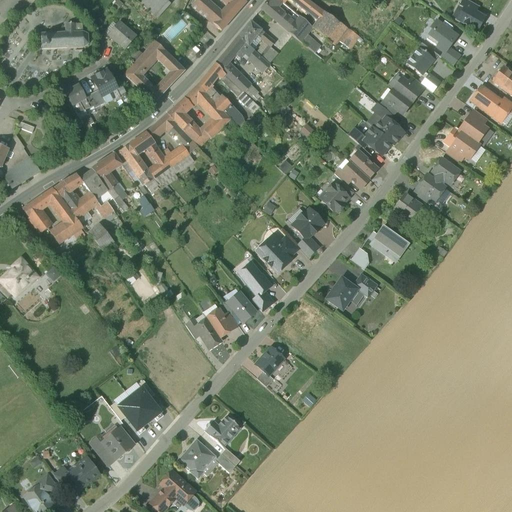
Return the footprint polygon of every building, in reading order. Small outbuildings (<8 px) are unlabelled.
[(142,0),(140,3),(156,17),(169,4),(164,0),(142,0)] [(222,11),(209,0),(195,0),(192,4),(221,29),(231,18),(223,11),(222,11)] [(230,0),(231,1),(228,5),(223,11),(231,18),(246,0),(230,0)] [(276,5),(270,0),(267,0),(261,7),(284,26),(291,18),(276,5)] [(294,0),(307,9),(313,2),(309,0),(294,0)] [(478,6),(467,0),(462,0),(459,6),(463,8),(464,7),(475,13),(475,12),(478,6)] [(121,1),(113,9),(120,15),(128,7),(121,1)] [(334,18),(313,2),(307,9),(318,19),(318,20),(327,27),(334,18)] [(475,13),(464,7),(463,8),(457,20),(477,31),(484,18),(475,12),(475,13)] [(296,22),(290,30),(289,31),(297,37),(309,22),(301,16),(296,22)] [(291,18),(284,26),(290,30),(296,22),(291,18)] [(334,18),(327,27),(318,20),(313,27),(320,32),(327,38),(335,44),(336,44),(339,39),(348,28),(334,18)] [(264,31),(251,20),(238,35),(249,45),(257,34),(260,37),(264,31)] [(136,37),(118,22),(107,34),(125,49),(136,37)] [(427,39),(445,53),(448,48),(456,37),(436,23),(431,30),(433,31),(427,39)] [(65,36),(41,36),(41,51),(83,50),(87,46),(87,38),(82,35),(82,26),(65,27),(65,36)] [(359,36),(348,28),(339,39),(350,47),(359,36)] [(276,40),(264,31),(260,37),(271,46),(276,40)] [(327,38),(320,32),(317,36),(325,42),(327,38)] [(172,42),(163,33),(155,41),(164,50),(172,42)] [(314,40),(307,34),(302,41),(307,45),(307,46),(314,52),(319,47),(312,42),(314,40)] [(249,45),(238,35),(216,62),(223,69),(222,70),(225,73),(226,73),(233,81),(240,74),(228,62),(236,53),(240,57),(244,53),(255,61),(260,55),(249,45)] [(335,44),(327,38),(325,42),(325,43),(332,49),(335,44)] [(155,41),(143,54),(152,63),(157,58),(164,50),(155,41)] [(191,62),(172,42),(164,50),(184,70),(191,62)] [(143,54),(134,47),(129,53),(138,60),(143,54)] [(424,53),(418,48),(406,64),(422,76),(425,73),(434,61),(425,54),(426,53),(425,52),(424,53)] [(459,56),(448,48),(445,53),(441,57),(452,66),(459,56)] [(172,72),(162,83),(167,88),(184,70),(164,50),(157,58),(172,72)] [(262,56),(262,57),(266,60),(270,56),(266,52),(262,56)] [(138,60),(125,74),(133,82),(140,74),(141,75),(152,63),(143,54),(138,60)] [(260,55),(255,61),(265,70),(270,65),(266,60),(262,57),(262,56),(260,55)] [(223,69),(216,62),(198,84),(210,98),(215,93),(211,88),(213,85),(211,83),(218,75),(221,78),(225,73),(222,70),(223,69)] [(511,75),(503,69),(501,71),(499,70),(492,79),(494,80),(492,83),(511,96),(511,75)] [(106,71),(91,79),(98,91),(101,98),(102,98),(116,90),(106,71)] [(226,73),(225,73),(221,78),(235,93),(240,88),(233,81),(226,73)] [(141,75),(140,74),(133,82),(154,101),(167,88),(162,83),(156,89),(141,75)] [(251,85),(240,74),(233,81),(240,88),(244,91),(245,92),(251,85)] [(440,84),(428,75),(425,79),(420,85),(424,87),(432,94),(440,84)] [(420,85),(412,78),(407,84),(419,94),(424,87),(420,85)] [(407,84),(401,79),(392,90),(411,105),(420,94),(419,94),(407,84)] [(210,98),(198,84),(184,97),(191,105),(197,99),(203,105),(210,98)] [(85,100),(78,88),(65,95),(73,108),(80,105),(83,112),(89,109),(85,100)] [(240,88),(235,93),(238,97),(244,91),(240,88)] [(502,103),(481,88),(472,101),(500,123),(508,112),(503,109),(505,106),(502,103)] [(228,90),(220,97),(219,97),(214,103),(223,112),(224,112),(230,105),(237,100),(228,90)] [(411,105),(392,90),(384,101),(396,111),(402,116),(411,105)] [(98,91),(92,94),(99,107),(105,104),(102,98),(101,98),(98,91)] [(244,91),(238,97),(246,105),(252,99),(245,92),(244,91)] [(215,93),(210,98),(214,103),(219,97),(215,93)] [(92,94),(87,97),(88,99),(92,107),(94,110),(99,107),(92,94)] [(199,130),(183,113),(191,105),(184,97),(167,114),(174,121),(175,121),(194,141),(202,134),(199,130)] [(214,103),(210,98),(203,105),(217,120),(211,125),(217,131),(230,119),(224,112),(223,112),(214,103)] [(511,103),(505,99),(502,103),(505,106),(503,109),(508,112),(511,115),(511,103)] [(237,100),(230,105),(235,110),(241,104),(237,100)] [(396,111),(384,101),(380,107),(392,117),(396,111)] [(256,103),(250,109),(260,119),(266,113),(256,103)] [(230,105),(224,112),(230,119),(234,123),(242,117),(235,110),(230,105)] [(380,107),(378,105),(372,111),(384,121),(385,119),(388,122),(392,117),(380,107)] [(487,120),(474,111),(469,118),(482,127),(487,120)] [(174,121),(167,114),(153,126),(160,133),(166,128),(183,147),(190,140),(173,123),(174,121)] [(469,118),(458,132),(461,134),(476,145),(487,130),(482,127),(469,118)] [(388,122),(385,119),(384,121),(381,125),(379,123),(373,130),(372,128),(372,129),(393,146),(403,134),(388,122)] [(249,129),(245,124),(240,129),(244,134),(249,129)] [(200,147),(211,136),(217,131),(211,125),(206,130),(206,131),(202,134),(194,141),(200,147)] [(153,126),(146,132),(152,140),(156,137),(160,133),(153,126)] [(310,140),(316,134),(307,126),(301,132),(310,140)] [(238,128),(230,136),(235,142),(244,134),(238,128)] [(393,146),(372,129),(366,135),(368,137),(365,141),(363,143),(366,145),(381,157),(391,145),(393,147),(393,146)] [(365,141),(354,131),(349,137),(358,146),(362,149),(366,145),(363,143),(365,141)] [(165,159),(152,140),(146,132),(129,144),(138,156),(147,149),(157,164),(165,159)] [(476,145),(461,134),(450,149),(450,150),(463,159),(468,162),(478,147),(476,145)] [(24,149),(14,135),(8,152),(0,171),(11,189),(38,172),(30,160),(29,160),(23,149),(24,149)] [(156,137),(152,140),(165,159),(169,156),(156,137)] [(169,156),(165,159),(174,172),(192,160),(188,155),(197,148),(190,140),(183,147),(169,156)] [(250,141),(240,150),(250,161),(260,152),(255,146),(255,147),(250,141)] [(129,144),(121,150),(140,176),(148,170),(138,156),(129,144)] [(362,149),(358,146),(354,151),(357,154),(367,164),(372,159),(362,149)] [(463,159),(450,150),(446,156),(458,165),(463,159)] [(114,154),(107,158),(114,168),(121,164),(114,154)] [(367,164),(357,154),(349,164),(350,165),(368,181),(376,172),(367,164)] [(114,168),(107,158),(101,162),(92,170),(108,191),(112,188),(117,184),(108,172),(114,168)] [(174,172),(165,159),(157,164),(148,170),(158,185),(157,186),(159,189),(167,198),(171,195),(164,187),(178,178),(174,172)] [(447,166),(441,162),(432,174),(447,185),(449,187),(458,174),(454,171),(454,169),(450,166),(447,166)] [(214,165),(208,169),(213,175),(218,171),(214,165)] [(368,181),(350,165),(341,174),(340,175),(350,184),(360,192),(369,182),(368,181)] [(108,191),(92,170),(80,179),(82,182),(90,193),(90,194),(96,201),(103,196),(108,191)] [(148,170),(140,176),(146,185),(153,180),(157,186),(158,185),(148,170)] [(341,174),(338,171),(333,176),(341,183),(346,188),(350,184),(340,175),(341,174)] [(80,179),(76,174),(70,177),(77,187),(82,182),(80,179)] [(447,185),(432,174),(428,179),(443,190),(447,185)] [(70,177),(63,181),(55,188),(70,210),(79,202),(71,191),(77,187),(70,177)] [(428,179),(426,177),(417,189),(417,190),(429,199),(435,202),(443,190),(428,179)] [(143,186),(137,178),(133,181),(139,189),(143,186)] [(153,180),(146,185),(152,194),(159,189),(157,186),(153,180)] [(346,188),(341,183),(336,189),(347,200),(353,194),(346,188)] [(129,200),(117,184),(112,188),(119,197),(125,204),(129,200)] [(336,189),(332,186),(319,200),(334,215),(335,214),(337,215),(344,208),(342,207),(348,200),(347,200),(336,189)] [(53,188),(44,194),(50,203),(51,203),(66,224),(75,218),(70,212),(69,213),(59,198),(60,197),(53,188)] [(119,197),(112,188),(108,191),(115,200),(119,197)] [(429,199),(417,190),(413,196),(425,205),(429,199)] [(79,202),(70,210),(81,223),(96,210),(100,206),(96,201),(90,194),(90,193),(79,202)] [(50,203),(44,194),(37,198),(44,208),(50,203)] [(141,210),(145,217),(155,211),(146,195),(138,200),(143,209),(141,210)] [(119,197),(115,200),(121,208),(125,205),(125,204),(119,197)] [(417,206),(404,197),(392,213),(403,220),(401,222),(408,227),(413,220),(411,219),(413,217),(410,216),(417,206)] [(37,198),(22,209),(39,232),(43,233),(50,227),(51,224),(41,210),(44,208),(37,198)] [(100,206),(96,210),(100,214),(105,210),(102,205),(100,206)] [(268,205),(264,214),(271,218),(275,209),(268,205)] [(309,212),(304,216),(303,215),(296,221),(297,222),(291,228),(304,241),(304,242),(307,239),(311,236),(312,238),(317,233),(316,232),(322,226),(309,212)] [(75,218),(66,224),(51,234),(58,244),(78,231),(83,228),(75,218)] [(100,226),(89,234),(102,252),(114,243),(100,226)] [(407,249),(381,230),(370,244),(394,262),(398,257),(400,259),(407,249)] [(288,261),(276,248),(280,244),(273,237),(262,248),(267,254),(261,260),(276,276),(290,263),(288,261)] [(307,239),(304,242),(304,241),(296,249),(307,261),(317,250),(307,239)] [(280,244),(276,248),(288,261),(297,252),(285,240),(280,244)] [(365,258),(358,253),(357,254),(358,254),(351,264),(363,273),(367,267),(365,258)] [(21,262),(13,269),(14,270),(0,282),(15,299),(37,280),(21,262)] [(249,266),(237,276),(256,299),(256,300),(263,295),(270,289),(260,278),(260,279),(249,266)] [(360,278),(352,289),(356,293),(366,300),(375,289),(360,278)] [(340,281),(325,302),(341,314),(356,293),(352,289),(340,281)] [(256,299),(251,303),(260,315),(272,306),(263,295),(256,300),(256,299)] [(253,315),(238,298),(229,305),(229,306),(234,312),(233,312),(236,315),(235,316),(242,325),(253,315)] [(234,312),(229,306),(229,305),(227,302),(221,307),(227,316),(231,320),(235,316),(236,315),(233,312),(234,312)] [(222,319),(218,313),(204,321),(206,323),(217,341),(231,332),(222,319)] [(231,320),(227,316),(222,319),(230,332),(236,328),(231,320)] [(202,317),(191,325),(195,331),(206,323),(204,321),(202,317)] [(217,341),(206,323),(195,331),(194,331),(198,337),(198,338),(208,353),(220,345),(217,341)] [(191,325),(185,329),(193,342),(198,338),(198,337),(194,331),(195,331),(191,325)] [(124,359),(117,347),(111,351),(110,349),(105,353),(114,366),(124,359)] [(270,350),(254,368),(261,374),(265,378),(265,377),(267,378),(282,362),(270,350)] [(265,378),(261,374),(255,381),(265,390),(271,382),(267,378),(265,377),(265,378)] [(140,393),(147,402),(153,398),(142,384),(136,389),(140,393)] [(129,402),(148,426),(159,418),(147,402),(140,393),(129,402)] [(137,435),(148,426),(129,402),(118,410),(125,420),(137,435)] [(119,424),(125,420),(118,410),(114,406),(109,410),(119,424)] [(225,420),(217,430),(211,425),(202,435),(221,451),(239,432),(234,428),(234,425),(232,423),(229,423),(225,420)] [(117,432),(103,444),(104,445),(103,446),(109,454),(115,461),(122,455),(128,455),(130,453),(130,449),(130,448),(117,432)] [(103,444),(99,439),(90,446),(101,460),(109,454),(103,446),(104,445),(103,444)] [(214,460),(195,443),(177,463),(189,474),(188,475),(196,483),(202,476),(201,475),(214,460)] [(238,465),(225,453),(220,458),(234,470),(238,465)] [(109,454),(101,460),(107,467),(115,461),(109,454)] [(234,470),(220,458),(214,464),(228,477),(234,470)] [(97,479),(85,462),(77,468),(79,471),(78,472),(80,474),(70,481),(71,483),(79,493),(97,479)] [(64,471),(53,479),(61,490),(71,483),(70,481),(64,471)] [(193,495),(171,475),(159,488),(163,491),(149,507),(155,511),(163,511),(177,497),(185,505),(193,495)] [(47,480),(37,487),(39,490),(39,489),(46,498),(55,491),(47,480)] [(46,498),(39,489),(39,490),(29,496),(34,502),(29,506),(32,511),(52,511),(55,510),(46,498)]
